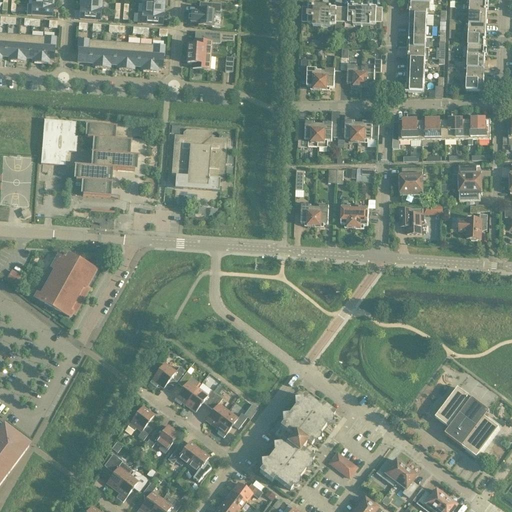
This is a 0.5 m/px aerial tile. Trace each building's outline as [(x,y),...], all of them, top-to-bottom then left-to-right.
[(101,1),(82,0),(81,0),(80,10),(100,12),(101,1)] [(489,4),(470,3),(469,14),(487,15),(487,11),(488,11),(489,4)] [(191,13),(190,24),(198,24),(198,27),(212,28),(213,13),(220,13),(220,6),(204,4),(203,11),(199,11),(199,14),(191,13)] [(431,5),(409,4),(408,11),(410,11),(410,15),(427,16),(427,12),(430,12),(431,5)] [(143,5),(142,14),(142,15),(163,16),(163,6),(143,5)] [(342,9),(342,24),(353,24),(353,27),(362,27),(362,6),(354,5),(354,7),(349,7),(348,9),(342,9)] [(32,6),(28,6),(27,16),(52,18),(52,8),(32,6)] [(322,28),(322,7),(314,6),(314,8),(309,8),(309,9),(303,9),(302,23),(308,24),(308,25),(313,25),(313,28),(322,28)] [(372,6),(362,6),(362,27),(371,27),(371,25),(376,25),(376,24),(382,24),(383,9),(377,9),(377,8),(371,8),(372,6)] [(322,7),(322,28),(331,28),(331,26),(336,26),(336,23),(342,24),(342,9),(331,9),(332,7),(322,7)] [(100,12),(80,10),(79,21),(100,22),(100,12)] [(142,15),(142,14),(138,14),(137,25),(162,27),(163,16),(142,15)] [(487,15),(469,14),(469,25),(486,26),(487,15)] [(410,15),(409,27),(427,27),(427,16),(410,15)] [(486,26),(469,25),(468,37),(486,37),(486,26)] [(409,27),(409,38),(426,38),(427,27),(409,27)] [(188,49),(188,57),(209,58),(210,45),(220,45),(220,43),(234,44),(235,37),(196,34),(196,45),(194,44),(194,49),(188,49)] [(19,36),(7,35),(5,58),(10,58),(10,62),(17,63),(19,36)] [(31,37),(19,36),(17,63),(24,63),(24,59),(29,60),(31,37)] [(43,38),(31,37),(29,60),(34,60),(34,64),(41,65),(43,38)] [(486,37),(468,37),(468,48),(487,49),(487,41),(486,41),(486,37)] [(43,38),(41,65),(48,65),(48,61),(53,61),(55,39),(43,38)] [(407,42),(407,49),(426,49),(426,38),(409,38),(409,42),(407,42)] [(91,64),(93,42),(79,41),(78,63),(91,64)] [(93,42),(91,64),(95,65),(95,69),(102,69),(104,43),(93,42)] [(104,43),(102,69),(108,70),(109,66),(114,66),(116,44),(104,43)] [(127,45),(116,44),(114,66),(119,67),(118,71),(125,71),(127,45)] [(139,46),(127,45),(125,71),(132,72),(133,68),(138,68),(139,46)] [(151,46),(139,46),(138,68),(143,68),(142,73),(149,73),(151,46)] [(164,47),(151,46),(149,73),(156,74),(157,69),(162,70),(164,47)] [(468,48),(468,59),(485,59),(485,55),(487,56),(487,49),(468,48)] [(426,49),(407,49),(407,56),(408,56),(408,60),(425,60),(426,49)] [(209,58),(188,57),(187,65),(193,65),(192,70),(208,71),(209,58)] [(226,59),(225,73),(232,74),(233,59),(226,59)] [(321,72),(320,92),(330,92),(330,89),(334,89),(335,72),(341,73),(342,59),(335,59),(335,71),(326,71),(325,73),(321,72)] [(342,59),(341,73),(348,73),(347,85),(351,85),(351,88),(361,89),(362,69),(357,69),(357,67),(348,67),(349,60),(342,59)] [(468,59),(467,70),(484,71),(485,59),(468,59)] [(408,60),(408,71),(425,72),(425,60),(408,60)] [(362,69),(361,89),(370,89),(370,86),(374,86),(375,74),(381,74),(382,61),(375,61),(375,68),(366,68),(366,70),(362,69)] [(320,92),(321,72),(317,72),(317,70),(308,70),(309,62),(301,62),(301,81),(307,81),(307,88),(311,88),(311,91),(320,92)] [(484,71),(467,70),(467,81),(484,82),(484,71)] [(408,71),(407,82),(424,83),(425,72),(408,71)] [(484,82),(467,81),(466,92),(485,93),(485,86),(484,86),(484,82)] [(424,83),(407,82),(407,86),(406,86),(405,93),(424,94),(424,83)] [(479,120),(467,121),(467,141),(468,141),(468,146),(473,146),(472,141),(479,141),(479,120)] [(486,120),(479,120),(479,141),(491,141),(490,122),(486,122),(486,120)] [(433,121),(422,122),(422,142),(422,148),(434,148),(434,142),(433,142),(433,121)] [(444,121),(433,121),(433,142),(434,142),(445,142),(444,121)] [(456,141),(456,121),(444,121),(445,142),(456,141)] [(467,121),(456,121),(456,141),(467,141),(467,121)] [(43,122),(41,166),(65,168),(66,153),(76,154),(77,139),(74,139),(75,124),(43,122)] [(345,126),(339,126),(338,139),(345,139),(345,141),(349,141),(349,144),(358,144),(359,125),(355,125),(355,123),(346,122),(345,126)] [(411,142),(410,122),(403,122),(403,124),(399,124),(394,124),(393,150),(399,150),(400,142),(411,142)] [(422,122),(410,122),(411,142),(422,142),(422,122)] [(318,149),(319,126),(315,125),(315,123),(306,123),(306,124),(299,124),(298,141),(309,141),(308,148),(318,149)] [(359,125),(358,144),(368,145),(368,142),(378,142),(379,125),(373,125),(373,123),(363,123),(363,125),(359,125)] [(323,126),(319,126),(318,149),(328,149),(328,142),(332,142),(332,139),(338,139),(339,126),(333,125),(333,124),(323,124),(323,126)] [(74,167),(74,168),(77,168),(76,182),(76,183),(84,183),(83,196),(82,196),(82,197),(119,200),(119,199),(108,198),(109,185),(112,185),(112,184),(109,184),(110,170),(134,172),(134,171),(135,158),(138,158),(138,157),(127,157),(128,143),(131,143),(131,142),(112,141),(113,127),(116,128),(116,127),(84,125),(84,126),(88,126),(87,140),(87,139),(86,140),(95,141),(94,154),(91,154),(90,155),(94,155),(93,169),(74,167)] [(175,137),(171,177),(176,178),(175,190),(219,193),(220,181),(224,181),(227,141),(219,140),(219,137),(216,134),(212,133),(191,131),(191,132),(186,131),(183,134),(183,137),(175,137)] [(459,186),(482,185),(482,174),(480,174),(480,168),(453,168),(453,176),(459,176),(459,186)] [(401,187),(423,186),(423,169),(402,169),(402,176),(400,176),(401,187)] [(336,185),(337,172),(329,171),(328,185),(336,185)] [(348,171),(347,181),(356,181),(357,177),(357,171),(350,171),(348,171)] [(297,172),(296,192),(304,192),(305,172),(297,172)] [(482,185),(459,186),(460,203),(466,203),(478,203),(481,203),(480,196),(482,196),(482,185)] [(423,204),(423,186),(401,187),(401,198),(403,198),(403,204),(423,204)] [(314,228),(315,209),(311,209),(311,207),(302,206),(301,225),(305,225),(305,228),(314,228)] [(315,209),(314,228),(324,229),(324,226),(328,226),(329,208),(320,207),(320,209),(315,209)] [(471,208),(470,215),(478,215),(478,213),(490,214),(490,208),(477,207),(477,208),(471,208)] [(28,208),(20,212),(24,219),(32,215),(28,208)] [(354,230),(355,211),(351,210),(351,208),(342,208),(341,226),(345,226),(345,230),(354,230)] [(360,211),(355,211),(354,230),(364,230),(364,227),(368,227),(369,210),(369,209),(368,209),(360,209),(360,211)] [(425,224),(424,211),(400,211),(401,224),(407,224),(407,236),(422,236),(422,224),(425,224)] [(460,222),(459,233),(463,233),(467,237),(467,240),(470,240),(471,242),(476,242),(478,241),(481,241),(482,230),(487,231),(488,216),(480,216),(480,221),(467,220),(467,222),(460,222)] [(38,295),(36,300),(69,318),(72,313),(73,314),(76,308),(75,307),(82,295),(83,295),(86,289),(85,289),(95,271),(72,259),(69,264),(59,258),(52,270),(51,270),(48,276),(49,276),(42,289),(41,288),(37,294),(38,295)] [(11,271),(6,282),(17,287),(22,277),(11,271)] [(164,365),(150,384),(156,388),(158,386),(164,390),(171,380),(176,384),(185,372),(180,368),(175,374),(164,365)] [(176,399),(174,401),(180,406),(182,404),(186,406),(197,391),(201,385),(191,379),(192,378),(190,376),(187,373),(178,385),(183,389),(176,399)] [(197,391),(186,406),(196,414),(203,404),(208,408),(217,396),(212,392),(202,385),(197,391)] [(458,389),(436,419),(448,429),(444,433),(448,436),(447,437),(477,459),(499,429),(483,417),(488,411),(458,389)] [(213,412),(206,422),(216,429),(227,413),(218,406),(222,400),(217,396),(208,408),(213,412)] [(282,443),(259,474),(272,483),(274,480),(290,492),(314,461),(310,458),(316,450),(311,446),(334,415),(322,406),(319,409),(304,397),(274,437),(282,443)] [(251,405),(245,416),(251,420),(258,409),(251,405)] [(142,409),(128,427),(134,432),(136,429),(142,433),(138,438),(143,442),(152,431),(147,427),(153,418),(142,409)] [(227,413),(216,429),(219,432),(217,435),(223,439),(225,436),(226,436),(233,427),(238,431),(247,419),(242,415),(237,421),(227,413)] [(0,485),(29,448),(0,426),(0,485)] [(155,433),(146,445),(152,449),(156,444),(161,447),(159,450),(165,455),(179,437),(167,428),(166,430),(160,437),(155,433)] [(177,449),(168,461),(174,465),(175,463),(182,467),(184,464),(187,467),(199,452),(189,444),(182,453),(177,449)] [(199,452),(187,467),(197,474),(193,480),(198,484),(204,477),(208,473),(213,467),(209,459),(199,452)] [(337,455),(330,465),(349,480),(357,470),(337,455)] [(116,492),(128,476),(118,469),(123,463),(113,456),(104,467),(114,475),(107,485),(116,492)] [(395,484),(406,469),(396,461),(391,467),(385,463),(384,465),(376,475),(393,487),(395,484)] [(416,477),(406,469),(395,484),(405,491),(402,495),(409,499),(418,487),(412,483),(416,477)] [(139,493),(148,482),(142,478),(138,484),(128,476),(116,492),(120,494),(116,499),(123,504),(134,489),(139,493)] [(238,485),(232,493),(246,504),(252,496),(258,501),(262,495),(251,486),(247,491),(238,485)] [(436,511),(446,499),(436,491),(431,497),(425,493),(422,491),(413,502),(417,505),(416,505),(425,511),(436,511)] [(269,492),(265,497),(272,502),(275,499),(274,498),(275,497),(269,492)] [(232,493),(226,501),(240,511),(246,504),(232,493)] [(152,494),(138,511),(153,511),(161,501),(152,494)] [(358,508),(362,511),(381,511),(365,499),(358,508)] [(452,511),(456,507),(446,499),(436,511),(452,511)] [(161,501),(153,511),(177,511),(181,507),(176,503),(171,509),(161,501)] [(239,511),(240,511),(226,501),(220,509),(224,511),(239,511)] [(278,501),(272,508),(277,511),(283,503),(280,501),(279,502),(278,501)]
